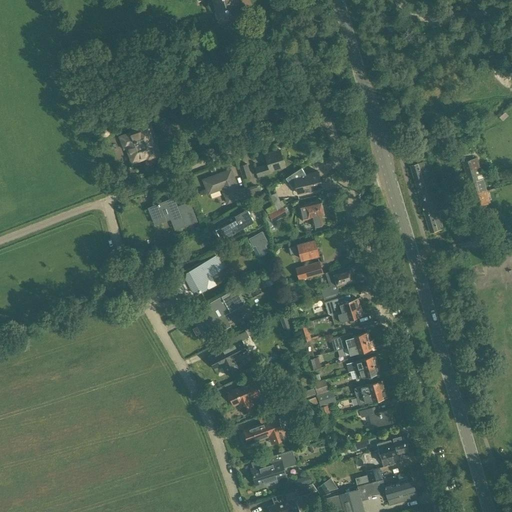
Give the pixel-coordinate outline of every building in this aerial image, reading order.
[(212,0),(210,1),(209,5),(210,8),(213,10),(216,10),(217,10),(220,20),(222,19),(224,21),(228,20),(228,18),(240,14),(237,5),(239,4),(237,0),(212,0)] [(145,82),(128,86),(131,100),(148,95),(145,82)] [(136,131),(121,137),(125,147),(131,145),(134,152),(130,154),(133,162),(148,156),(149,158),(159,155),(153,138),(156,137),(150,123),(135,129),(136,131)] [(100,131),(100,135),(103,137),(106,137),(109,135),(109,131),(106,129),(103,129),(100,131)] [(444,137),(438,139),(440,145),(446,143),(444,137)] [(269,164),(256,168),(258,176),(272,172),(271,170),(285,166),(280,150),(266,155),(269,164)] [(463,162),(466,173),(475,171),(479,169),(476,158),(463,162)] [(423,162),(411,166),(416,183),(428,179),(428,178),(423,162)] [(247,164),(240,166),(244,178),(251,176),(247,164)] [(306,176),(306,174),(301,168),(285,178),(292,187),(296,186),(298,193),(322,187),(318,171),(307,174),(308,176),(306,176)] [(250,201),(247,190),(246,188),(239,190),(231,170),(204,180),(209,193),(223,188),(228,203),(240,198),(243,205),(250,201)] [(478,180),(475,171),(466,173),(470,183),(482,180),(482,179),(478,180)] [(428,179),(416,183),(420,199),(433,195),(428,179)] [(470,183),(473,194),(485,190),(482,180),(470,183)] [(488,201),(485,190),(473,194),(476,205),(488,201)] [(433,195),(420,199),(425,215),(438,212),(438,211),(433,195)] [(173,199),(150,208),(156,224),(172,218),(176,229),(196,221),(189,202),(176,207),(173,199)] [(321,200),(299,205),(303,220),(312,218),(314,226),(324,224),(321,215),(325,214),(321,200)] [(281,202),(266,210),(269,215),(283,207),(281,202)] [(243,228),(245,233),(258,226),(254,220),(255,219),(250,211),(248,212),(245,205),(236,210),(240,217),(237,219),(235,215),(220,224),(220,226),(212,230),(221,246),(230,240),(228,236),(243,228)] [(266,217),(268,225),(287,214),(286,212),(284,208),(283,207),(266,217)] [(438,212),(425,215),(430,232),(443,228),(440,220),(445,218),(443,210),(444,210),(444,209),(438,211),(438,212)] [(255,246),(260,255),(269,250),(266,245),(269,243),(262,231),(248,238),(253,247),(255,246)] [(315,240),(298,245),(289,247),(291,255),(300,253),(301,259),(319,255),(315,240)] [(176,277),(180,284),(182,283),(186,289),(191,287),(195,294),(207,287),(203,280),(217,272),(215,270),(223,266),(217,255),(202,264),(201,262),(176,277)] [(297,271),(299,279),(323,273),(320,262),(305,265),(306,269),(297,271)] [(326,273),(327,277),(330,287),(321,289),(323,297),(337,293),(339,292),(337,286),(353,281),(349,268),(334,272),(333,270),(326,273)] [(205,340),(231,326),(224,314),(231,310),(231,311),(244,304),(236,289),(209,304),(212,309),(194,319),(205,340)] [(325,303),(328,313),(332,315),(360,307),(358,298),(351,301),(349,295),(328,302),(325,303)] [(284,296),(272,303),(277,311),(289,304),(284,296)] [(360,307),(332,315),(335,324),(363,315),(360,307)] [(289,315),(280,318),(282,324),(291,321),(289,315)] [(307,324),(298,327),(302,342),(311,339),(307,324)] [(226,348),(209,357),(215,369),(223,365),(227,374),(232,372),(240,368),(235,359),(249,353),(242,340),(249,337),(246,331),(223,343),(226,348)] [(344,347),(371,340),(368,332),(352,337),(351,333),(331,339),(334,351),(344,348),(344,347)] [(306,358),(314,356),(311,345),(313,345),(311,340),(302,342),(306,358)] [(373,348),(371,340),(344,347),(344,348),(346,355),(350,354),(351,355),(373,348)] [(355,370),(378,364),(375,356),(353,362),(355,370)] [(317,357),(306,361),(310,372),(321,368),(317,357)] [(378,364),(355,370),(358,379),(380,372),(378,364)] [(250,398),(260,393),(252,375),(243,380),(245,385),(228,393),(233,404),(240,401),(246,413),(256,409),(250,398)] [(325,379),(314,382),(317,394),(328,391),(325,379)] [(357,396),(385,388),(382,380),(354,388),(357,396)] [(359,405),(369,402),(387,397),(385,388),(357,396),(359,405)] [(314,389),(304,393),(306,398),(314,395),(316,394),(314,389)] [(321,407),(328,405),(333,403),(329,391),(317,395),(321,407)] [(315,396),(304,400),(307,407),(318,403),(315,396)] [(331,417),(328,405),(321,407),(324,419),(331,417)] [(374,407),(360,411),(362,417),(370,415),(373,427),(395,421),(391,408),(376,413),(374,407)] [(245,433),(243,433),(245,440),(247,439),(249,443),(273,434),(276,442),(286,439),(278,418),(271,420),(269,415),(259,418),(261,424),(244,430),(245,433)] [(377,443),(379,449),(408,441),(406,433),(390,437),(391,439),(377,443)] [(357,450),(371,446),(368,437),(354,442),(357,450)] [(411,450),(408,441),(379,449),(384,466),(391,464),(391,463),(400,460),(398,453),(411,450)] [(266,464),(251,469),(256,483),(263,481),(264,484),(275,481),(277,487),(288,484),(283,467),(296,464),(292,450),(264,458),(266,464)] [(368,474),(356,478),(358,486),(382,479),(379,467),(367,470),(368,474)] [(297,487),(311,482),(308,474),(295,478),(297,487)] [(398,482),(404,501),(417,497),(411,478),(398,482)] [(376,481),(358,486),(361,499),(380,494),(376,481)] [(390,504),(404,501),(398,482),(384,486),(390,504)] [(330,493),(324,483),(317,487),(323,495),(330,493)] [(299,511),(297,504),(296,502),(300,496),(303,495),(308,498),(311,492),(317,490),(312,484),(297,489),(298,491),(294,492),(293,492),(285,495),(287,500),(269,506),(270,511),(299,511)] [(364,511),(358,489),(326,499),(335,511),(344,510),(344,511),(364,511)]
